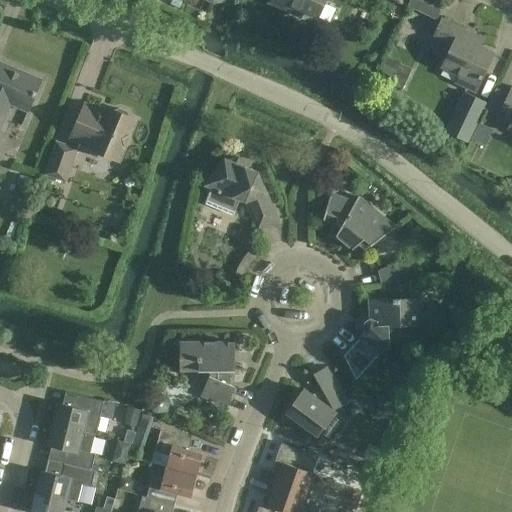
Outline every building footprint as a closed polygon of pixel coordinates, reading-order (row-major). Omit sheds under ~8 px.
[(270,0),(269,2),(287,10),(289,5),(329,23),(336,9),(324,3),(325,0),(270,0)] [(443,2),(439,0),(412,0),(410,6),(435,18),(443,2)] [(467,34),(441,21),(434,37),(453,46),(443,67),(460,75),(457,82),(475,91),(492,55),(463,41),(467,34)] [(381,72),(392,78),(399,64),(387,58),(381,72)] [(41,81),(0,63),(0,127),(10,104),(27,112),(33,99),(41,81)] [(511,87),(511,88),(498,118),(511,124),(508,130),(511,131),(511,87)] [(464,92),(445,132),(468,143),(487,103),(464,92)] [(114,112),(107,109),(103,118),(98,116),(98,115),(99,115),(99,114),(98,113),(98,112),(97,112),(97,111),(84,105),(76,124),(69,138),(70,139),(71,138),(91,147),(90,150),(118,163),(118,161),(128,139),(135,121),(129,118),(127,113),(120,110),(114,112)] [(78,149),(55,141),(43,175),(66,183),(78,149)] [(242,167),(238,158),(229,162),(224,160),(205,186),(205,191),(208,194),(204,205),(233,216),(240,200),(245,202),(246,203),(255,225),(260,223),(262,228),(278,222),(261,181),(255,179),(257,173),(242,167)] [(332,195),(330,194),(323,220),(335,225),(331,237),(339,241),(341,240),(352,251),(364,240),(370,245),(369,246),(370,247),(390,232),(389,231),(374,211),(373,210),(357,201),(359,198),(358,197),(352,207),(330,198),(332,195)] [(257,257),(250,250),(245,256),(243,259),(241,262),(239,265),(238,268),(236,272),(235,275),(244,278),(246,272),(249,267),(252,262),(257,257)] [(416,280),(410,259),(379,270),(383,286),(416,280)] [(428,296),(423,290),(415,291),(410,296),(410,300),(392,301),(392,303),(386,303),(386,300),(368,301),(369,320),(364,322),(362,328),(364,333),(343,357),(355,381),(388,344),(388,327),(421,326),(420,309),(424,309),(429,303),(428,296)] [(233,343),(180,343),(180,371),(209,371),(209,378),(202,397),(226,406),(233,388),(228,386),(228,371),(234,371),(233,343)] [(345,403),(326,368),(313,376),(323,392),(316,401),(303,390),(292,405),(297,409),(293,418),(317,436),(323,428),(324,429),(335,414),(331,411),(332,409),(333,410),(345,403)] [(390,407),(391,407),(397,409),(401,397),(383,392),(379,403),(390,407)] [(150,401),(150,406),(152,411),(157,414),(163,414),(168,412),(170,408),(170,402),(168,397),(164,394),(158,394),(153,397),(150,401)] [(82,433),(94,435),(102,402),(75,395),(71,407),(58,404),(52,425),(82,433)] [(393,421),(397,409),(391,407),(390,407),(379,403),(375,415),(393,421)] [(128,406),(124,423),(137,427),(141,410),(128,406)] [(67,451),(63,464),(95,472),(95,471),(91,470),(95,455),(90,453),(94,435),(82,433),(52,425),(47,447),(67,451)] [(127,430),(124,442),(132,444),(136,432),(127,430)] [(160,432),(151,464),(166,468),(197,476),(202,455),(188,452),(192,440),(160,432)] [(275,486),(338,508),(346,486),(312,474),(318,457),(281,444),(272,468),(274,472),(279,474),(275,486)] [(368,444),(364,456),(377,461),(382,449),(368,444)] [(130,449),(128,456),(140,460),(142,453),(130,449)] [(41,472),(36,493),(65,501),(65,499),(77,502),(82,484),(91,487),(95,472),(63,464),(60,477),(41,472)] [(152,477),(147,498),(174,506),(177,494),(191,498),(197,476),(166,468),(163,480),(152,477)] [(122,477),(119,488),(130,492),(132,485),(129,479),(122,477)] [(336,511),(338,508),(275,486),(271,497),(266,495),(262,497),(256,511),(336,511)] [(349,487),(342,506),(356,510),(362,491),(349,487)] [(62,511),(65,501),(36,493),(31,511),(62,511)] [(172,511),(174,506),(147,498),(142,497),(137,511),(172,511)] [(103,509),(111,511),(114,500),(106,498),(103,509)]
